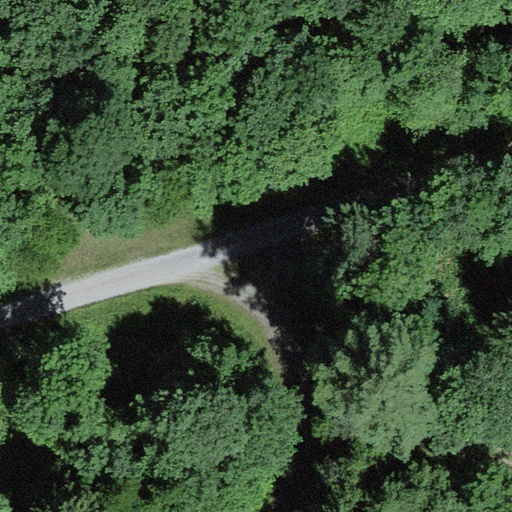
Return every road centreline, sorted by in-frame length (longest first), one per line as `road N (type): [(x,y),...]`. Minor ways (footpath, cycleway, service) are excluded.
road 1 (track): [(511,472),(301,349),(217,254),(0,315)]
road 2 (track): [(511,149),(217,254),(94,236),(0,171)]
road 3 (track): [(274,511),(289,468),(301,349)]
